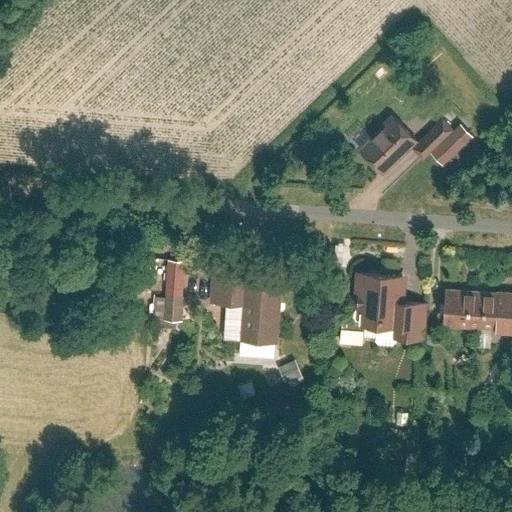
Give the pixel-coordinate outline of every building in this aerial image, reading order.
[(383,113),(348,148),(378,177),(412,141),(383,113)] [(420,148),(439,167),(470,137),(451,117),(420,148)] [(118,290),(138,291),(138,261),(118,261),(118,290)] [(158,323),(178,324),(182,262),(163,261),(158,323)] [(237,351),(272,354),(279,269),(217,264),(214,300),(227,301),(226,324),(239,325),(237,351)] [(346,324),(383,326),(382,340),(420,342),(422,304),(395,302),(396,278),(350,275),(346,324)] [(437,293),(436,326),(505,328),(505,295),(437,293)] [(334,328),(332,346),(356,348),(358,331),(334,328)]
